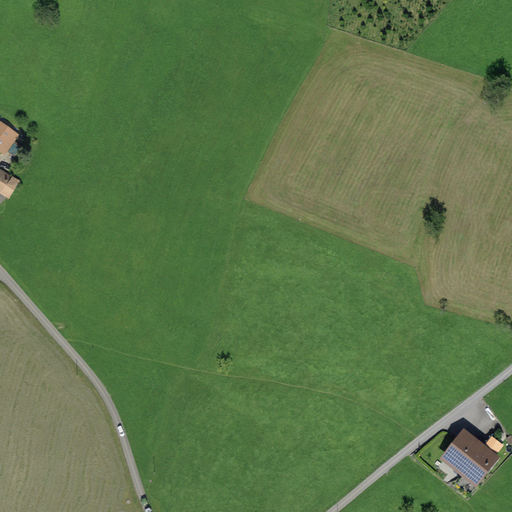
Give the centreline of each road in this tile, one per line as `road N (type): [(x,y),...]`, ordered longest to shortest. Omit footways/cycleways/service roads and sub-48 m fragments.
road 1 (unclassified): [(0,269),(107,400),(149,511)]
road 2 (unclassified): [(323,511),(511,371)]
